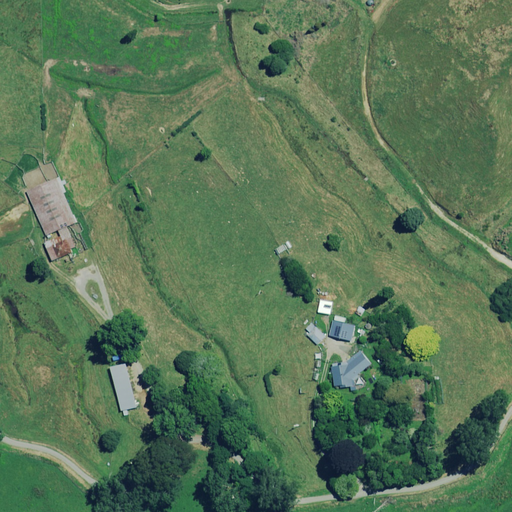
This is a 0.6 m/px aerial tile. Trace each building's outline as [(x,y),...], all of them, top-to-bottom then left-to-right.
[(62,177),(58,178),(28,191),(47,236),(60,231),(62,236),(46,243),(53,261),(74,252),(72,249),(77,247),(68,227),(77,223),(65,193),(68,192),(65,185),(69,184),(67,180),(64,181),(62,177)] [(285,245),(276,250),(279,255),(288,250),(285,245)] [(365,310),(360,306),(356,313),(361,317),(365,310)] [(347,319),(336,316),(331,336),(353,342),(357,326),(345,323),(347,319)] [(327,337),(313,324),(307,329),(311,333),(309,336),(319,345),(327,337)] [(358,391),(356,380),(361,376),(360,374),(373,364),(362,351),(348,362),(332,364),(336,389),(341,388),(351,387),(352,391),(358,391)] [(112,367),(123,412),(124,416),(130,415),(129,410),(139,408),(128,363),(112,367)]
